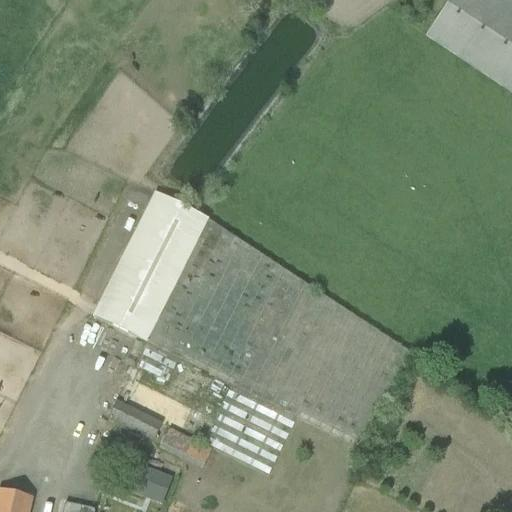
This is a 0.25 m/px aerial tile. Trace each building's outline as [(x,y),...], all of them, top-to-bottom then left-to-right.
[(511,94),(511,6),(502,0),(449,0),(426,37),(511,94)] [(145,344),(116,402),(161,425),(168,429),(211,450),(267,477),(296,420),(364,453),(413,356),(207,221),(154,194),(92,317),(145,344)] [(153,443),(161,425),(116,402),(107,420),(153,443)] [(168,429),(158,451),(201,472),(211,450),(168,429)] [(170,481),(127,463),(116,490),(160,507),(170,481)] [(27,511),(31,499),(28,499),(32,483),(2,475),(0,483),(0,511),(27,511)]
